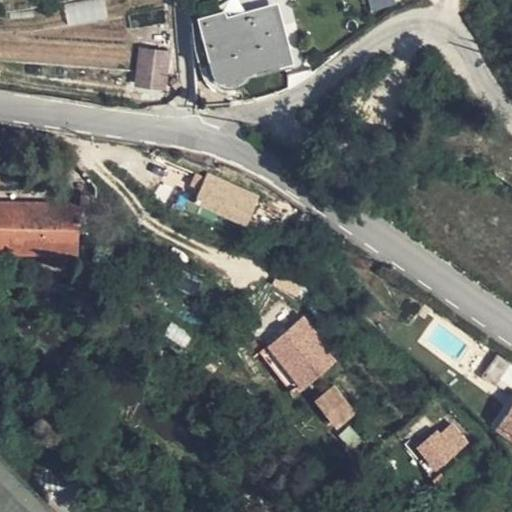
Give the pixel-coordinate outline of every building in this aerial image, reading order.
[(254,0),(195,14),(196,47),(225,41),(230,71),(309,52),(296,0),(254,0)] [(394,0),(367,0),(371,11),(396,3),(394,0)] [(143,80),(165,81),(166,48),(144,47),(143,80)] [(248,225),(260,193),(205,173),(193,205),(248,225)] [(94,192),(0,187),(0,236),(21,237),(21,241),(86,242),(86,223),(94,223),(94,192)] [(429,298),(423,306),(430,311),(436,302),(429,298)] [(338,354),(304,313),(267,345),(300,387),(338,354)] [(498,378),(511,360),(511,355),(502,348),(486,369),(498,378)] [(340,379),(326,391),(340,408),(354,395),(340,379)] [(340,408),(326,391),(320,396),(340,421),(360,403),(354,395),(340,408)] [(511,405),(500,422),(511,430),(511,405)] [(445,457),(474,434),(458,416),(446,426),(443,421),(425,436),(445,457)]
